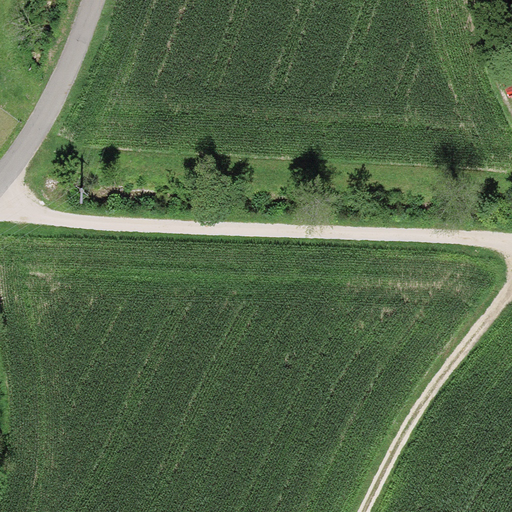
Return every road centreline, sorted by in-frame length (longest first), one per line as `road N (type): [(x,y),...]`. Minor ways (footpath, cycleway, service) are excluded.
road 1 (track): [(11,195),(163,238),(244,244),(511,236)]
road 2 (track): [(362,511),(415,405),(511,285)]
road 3 (unclassified): [(0,208),(11,195),(11,160),(47,101),(86,0)]
road 4 (track): [(511,125),(491,52),(487,0)]
